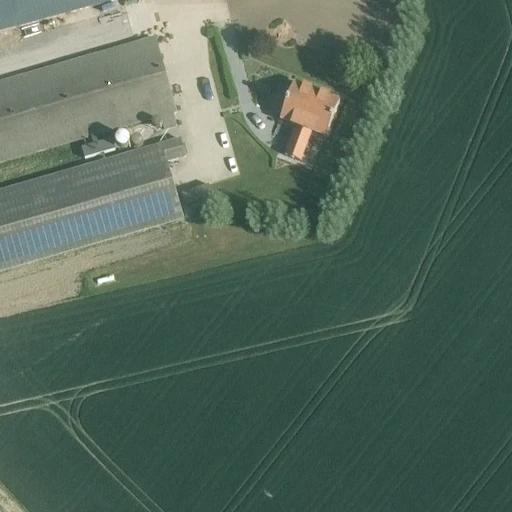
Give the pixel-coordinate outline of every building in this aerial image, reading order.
[(0,0),(0,33),(121,0),(0,0)] [(0,163),(161,117),(162,119),(173,116),(173,113),(176,112),(155,41),(0,85),(0,163)] [(325,138),(338,103),(293,85),(279,121),(296,127),(284,157),(299,163),(311,133),(325,138)] [(173,116),(162,119),(165,131),(177,127),(173,116)] [(0,193),(0,273),(183,220),(166,163),(185,158),(181,141),(0,193)] [(209,187),(183,195),(186,206),(212,197),(209,187)]
